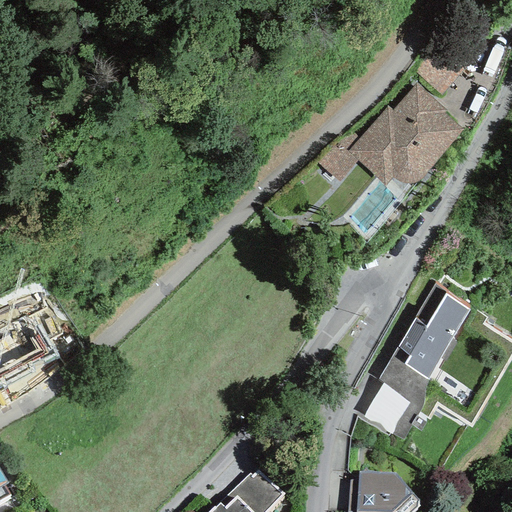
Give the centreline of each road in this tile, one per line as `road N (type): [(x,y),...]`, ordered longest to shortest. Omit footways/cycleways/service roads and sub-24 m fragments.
road 1 (residential): [(0,409),(46,380),(232,214),(451,0)]
road 2 (residential): [(384,282),(360,277),(287,385),(167,511)]
road 3 (residential): [(511,72),(462,170),(384,282)]
road 4 (residential): [(317,511),(340,377),(387,294),(384,282)]
